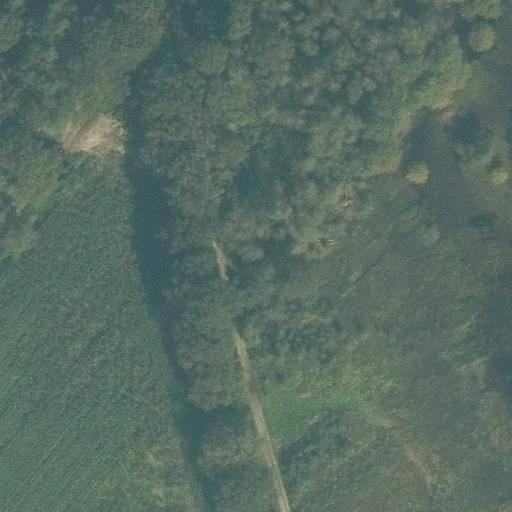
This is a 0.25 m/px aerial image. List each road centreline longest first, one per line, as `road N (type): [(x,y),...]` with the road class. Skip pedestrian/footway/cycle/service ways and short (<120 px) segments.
road 1 (track): [(169,6),(292,511)]
road 2 (track): [(169,6),(0,214)]
